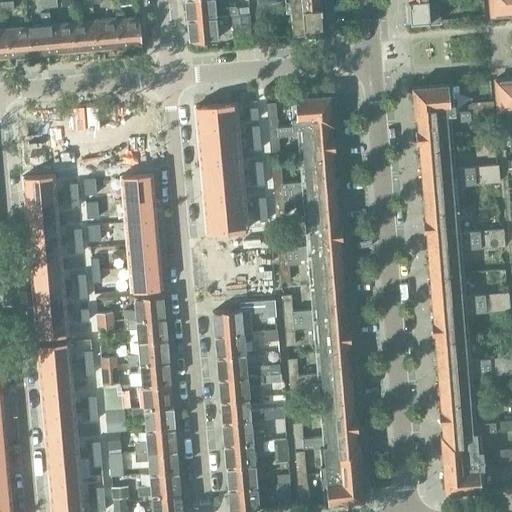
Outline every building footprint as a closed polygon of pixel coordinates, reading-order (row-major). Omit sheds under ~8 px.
[(184,0),(186,19),(202,17),(215,16),(214,8),(213,0),(184,0)] [(319,0),(289,0),(292,33),(325,30),(323,5),(320,6),(319,0)] [(438,0),(404,0),(406,23),(440,19),(438,0)] [(489,0),(491,15),(509,14),(508,0),(489,0)] [(275,1),(259,2),(259,12),(276,11),(275,1)] [(0,25),(0,54),(143,42),(141,14),(0,25)] [(231,15),(226,16),(227,23),(232,22),(232,37),(248,36),(247,15),(231,16),(231,15)] [(202,17),(186,19),(188,41),(217,39),(216,27),(215,16),(202,17)] [(511,149),(511,77),(494,79),(497,110),(506,109),(510,149),(511,149)] [(414,116),(416,116),(454,112),(454,102),(453,103),(451,83),(411,86),(414,116)] [(291,126),(330,123),(332,123),(330,93),(294,96),(295,116),(290,117),(291,126)] [(468,111),(493,109),(492,100),(467,102),(468,111)] [(235,101),(194,105),(196,124),(237,120),(235,101)] [(266,103),(268,127),(277,127),(275,102),(266,103)] [(257,106),(248,107),(250,119),(258,119),(257,106)] [(418,139),(419,147),(448,145),(446,121),(470,119),(470,120),(494,118),(493,109),(468,111),(454,112),(416,116),(417,130),(415,130),(416,139),(418,139)] [(237,120),(196,124),(198,141),(238,138),(237,120)] [(300,134),(302,157),(332,155),(332,147),(334,147),(333,137),(331,137),(330,123),(291,126),(277,127),(268,127),(270,153),(279,152),(277,136),(300,134)] [(258,124),(250,125),(251,137),(259,136),(258,124)] [(80,126),(81,143),(91,142),(89,125),(80,126)] [(259,136),(251,137),(252,149),(260,148),(259,136)] [(238,138),(198,141),(199,159),(240,156),(238,138)] [(420,164),(421,179),(498,173),(497,164),(473,166),(450,168),(448,145),(419,147),(419,155),(417,155),(418,165),(420,164)] [(271,167),(273,191),(335,187),(334,172),(336,172),(335,163),(333,163),(332,155),(302,157),(304,181),(281,183),(280,166),(271,167)] [(240,156),(199,159),(201,178),(242,174),(240,156)] [(261,160),(253,161),(254,173),(262,172),(261,160)] [(262,172),(254,173),(255,185),(263,184),(262,172)] [(54,173),(22,176),(24,199),(52,196),(56,196),(54,173)] [(152,173),(120,176),(121,191),(121,198),(154,196),(152,173)] [(423,203),(424,211),(453,209),(451,185),(475,184),(499,182),(498,173),(421,179),(422,194),(420,194),(421,203),(423,203)] [(242,174),(201,178),(202,196),(243,192),(242,174)] [(92,178),(84,179),(85,186),(96,185),(95,178),(92,178)] [(77,182),(69,183),(70,195),(78,194),(77,182)] [(96,185),(85,186),(85,194),(93,193),(97,193),(96,185)] [(305,198),(307,222),(338,219),(337,211),(339,211),(338,201),(336,201),(335,187),(273,191),(275,217),(284,217),(283,200),(305,198)] [(243,192),(202,196),(204,214),(245,210),(243,192)] [(78,194),(70,195),(71,207),(79,206),(78,194)] [(52,196),(24,199),(26,221),(54,219),(58,219),(56,196),(52,196)] [(154,196),(121,198),(123,214),(123,221),(156,218),(154,196)] [(265,196),(256,197),(257,209),(266,208),(265,196)] [(94,201),(86,201),(87,209),(98,208),(97,200),(94,201)] [(98,208),(87,209),(87,217),(95,216),(99,216),(98,208)] [(266,208),(257,209),(258,221),(267,220),(266,208)] [(425,228),(426,243),(503,237),(503,228),(479,230),(455,232),(453,209),(424,211),(425,219),(422,220),(423,229),(425,228)] [(245,210),(204,214),(205,232),(246,228),(245,210)] [(156,218),(123,221),(124,229),(125,237),(125,243),(158,241),(156,218)] [(54,219),(26,221),(28,244),(56,242),(60,241),(58,219),(54,219)] [(276,231),(278,255),(340,251),(339,236),(341,236),(341,227),(338,227),(338,219),(307,222),(309,245),(286,247),(285,230),(276,231)] [(96,224),(88,224),(89,232),(96,231),(100,231),(99,223),(96,224)] [(81,228),(73,229),(74,240),(82,239),(81,228)] [(96,231),(89,232),(89,240),(97,240),(101,239),(100,231),(96,231)] [(428,267),(429,275),(458,273),(457,249),(480,248),(504,246),(503,237),(426,243),(427,257),(425,257),(426,267),(428,267)] [(82,239),(74,240),(75,252),(83,251),(82,239)] [(56,242),(28,244),(30,267),(58,264),(62,264),(60,241),(56,242)] [(158,241),(125,243),(126,255),(127,267),(160,264),(158,252),(158,241)] [(311,261),(313,284),(343,282),(343,275),(344,274),(344,265),(341,265),(340,251),(278,255),(280,280),(289,279),(288,263),(311,261)] [(99,257),(91,258),(92,270),(100,269),(99,257)] [(58,264),(30,267),(32,290),(60,287),(64,287),(62,264),(58,264)] [(160,264),(127,267),(128,278),(129,290),(162,287),(160,264)] [(100,269),(92,270),(93,281),(101,281),(100,269)] [(430,293),(432,307),(509,301),(508,292),(484,293),(484,294),(460,296),(458,273),(429,275),(430,283),(427,283),(428,293),(430,293)] [(85,274),(77,274),(78,286),(86,285),(85,274)] [(281,294),(283,319),(346,314),(345,300),(346,300),(346,290),(344,290),(343,282),(313,284),(314,308),(291,310),(290,293),(281,294)] [(86,285),(78,286),(79,298),(87,297),(86,285)] [(60,287),(32,290),(34,313),(62,310),(66,310),(64,287),(60,287)] [(123,310),(124,320),(165,316),(163,294),(134,296),(135,309),(123,310)] [(265,311),(265,316),(275,315),(273,299),(256,300),(256,312),(265,311)] [(434,331),(434,339),(464,336),(462,313),(485,311),(485,312),(509,310),(509,301),(432,307),(433,321),(431,321),(431,331),(434,331)] [(88,308),(80,309),(81,320),(89,319),(88,308)] [(212,311),(214,334),(242,331),(240,309),(212,311)] [(62,310),(34,313),(36,336),(64,334),(68,333),(66,310),(62,310)] [(96,312),(97,322),(113,321),(112,310),(96,312)] [(316,325),(318,348),(348,346),(348,339),(350,338),(349,329),(347,329),(346,314),(283,319),(285,344),(294,344),(293,327),(316,325)] [(137,326),(138,340),(166,338),(165,316),(124,320),(125,328),(137,326)] [(113,321),(97,322),(98,330),(114,329),(113,321)] [(70,346),(94,343),(92,329),(68,331),(70,346)] [(214,334),(216,356),(244,354),(243,341),(251,340),(250,331),(242,332),(242,331),(214,334)] [(436,356),(437,371),(511,365),(511,355),(489,357),(489,358),(466,360),(464,336),(434,339),(435,347),(433,347),(433,356),(436,356)] [(128,354),(129,364),(168,360),(166,338),(138,340),(139,353),(128,354)] [(64,340),(36,343),(38,366),(66,364),(70,364),(68,340),(64,340)] [(286,358),(288,384),(351,378),(349,364),(352,364),(351,354),(349,354),(348,346),(318,348),(320,372),(297,374),(295,357),(286,358)] [(92,350),(83,350),(84,363),(93,362),(92,350)] [(216,356),(218,378),(280,373),(279,362),(245,365),(244,354),(216,356)] [(100,358),(101,366),(115,365),(114,357),(100,358)] [(140,370),(142,384),(170,382),(168,360),(129,364),(129,371),(140,370)] [(93,362),(84,363),(85,374),(94,373),(93,362)] [(66,364),(38,366),(40,389),(68,387),(72,387),(70,364),(66,364)] [(115,365),(101,366),(102,382),(116,381),(115,365)] [(439,395),(439,403),(469,400),(467,377),(490,375),(490,376),(511,373),(511,365),(437,371),(438,385),(436,385),(437,395),(439,395)] [(218,378),(220,400),(248,397),(247,384),(254,383),(263,382),(281,381),(280,373),(218,378)] [(321,389),(323,412),(353,409),(353,402),(355,402),(354,392),(352,393),(351,378),(288,384),(290,408),(300,407),(298,390),(321,389)] [(142,384),(143,406),(172,404),(170,382),(142,384)] [(137,404),(136,383),(123,383),(124,404),(137,404)] [(121,408),(119,386),(103,388),(105,409),(121,408)] [(68,387),(40,389),(42,412),(70,410),(74,409),(72,387),(68,387)] [(96,396),(87,397),(88,408),(97,408),(96,396)] [(222,422),(250,420),(284,417),(283,409),(249,412),(248,397),(220,400),(222,422)] [(440,434),(440,435),(475,432),(495,431),(511,429),(511,419),(471,423),(469,400),(439,403),(440,410),(438,410),(439,420),(441,420),(442,434),(440,434)] [(144,414),(146,429),(174,426),(172,404),(143,406),(132,407),(133,415),(144,414)] [(97,408),(88,408),(89,419),(98,419),(97,408)] [(105,409),(106,417),(118,416),(117,408),(105,409)] [(70,410),(42,412),(44,435),(72,432),(76,432),(74,409),(70,410)] [(302,446),(322,445),(356,441),(355,428),(357,428),(356,418),(354,418),(353,409),(323,412),(325,435),(302,437),(301,421),(292,422),(294,447),(302,446)] [(106,420),(107,432),(120,431),(118,419),(106,420)] [(222,422),(224,444),(252,442),(252,441),(272,440),(271,430),(251,432),(250,420),(222,422)] [(133,441),(134,452),(176,448),(174,426),(146,429),(146,439),(133,441)] [(108,432),(109,454),(117,453),(116,431),(108,432)] [(72,432),(44,435),(46,457),(74,455),(78,455),(76,432),(72,432)] [(440,435),(442,463),(483,460),(482,450),(477,450),(475,432),(440,435)] [(99,441),(91,442),(92,453),(100,453),(99,441)] [(319,464),(320,474),(360,470),(358,441),(356,441),(322,445),(324,463),(319,464)] [(224,444),(226,466),(254,464),(252,442),(224,444)] [(511,447),(496,449),(498,467),(511,465),(511,447)] [(148,460),(149,473),(178,470),(176,448),(134,452),(135,461),(148,460)] [(294,451),(296,476),(305,475),(303,450),(294,451)] [(109,454),(108,453),(110,476),(122,474),(120,452),(117,453),(109,454)] [(100,453),(92,453),(93,465),(101,464),(100,453)] [(74,455),(46,457),(48,480),(76,478),(80,477),(78,455),(74,455)] [(483,460),(442,463),(444,492),(484,489),(484,488),(480,488),(479,469),(483,469),(483,460)] [(7,461),(0,461),(0,484),(9,484),(7,461)] [(226,466),(228,488),(256,486),(254,464),(226,466)] [(138,495),(151,494),(179,492),(178,470),(149,473),(150,485),(137,486),(138,495)] [(360,470),(320,474),(320,483),(325,482),(327,502),(363,499),(360,470)] [(277,475),(277,484),(289,483),(289,474),(277,475)] [(305,475),(296,476),(298,501),(308,500),(305,475)] [(76,478),(48,480),(50,503),(78,500),(82,500),(80,477),(76,478)] [(289,483),(277,484),(263,485),(264,489),(278,488),(279,506),(291,505),(289,483)] [(9,484),(0,484),(0,507),(11,506),(9,484)] [(122,486),(112,487),(113,498),(123,497),(122,486)] [(256,486),(228,488),(229,511),(258,508),(256,486)] [(103,487),(95,487),(96,499),(104,498),(103,487)] [(181,511),(179,492),(151,494),(151,495),(138,496),(138,504),(152,503),(152,511),(181,511)] [(113,498),(113,511),(124,511),(123,497),(113,498)] [(104,498),(96,499),(97,510),(105,509),(104,498)] [(78,500),(50,503),(51,511),(83,511),(82,500),(78,500)]
